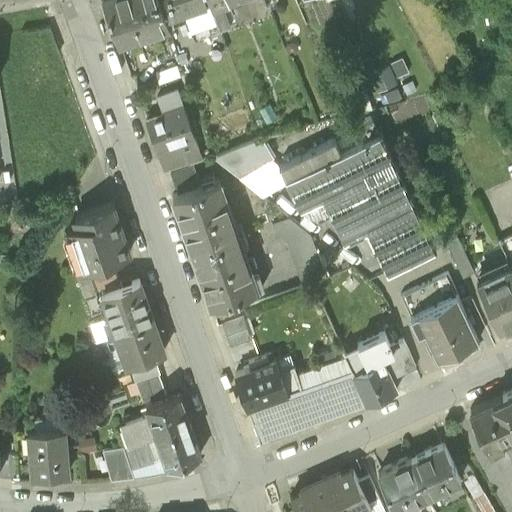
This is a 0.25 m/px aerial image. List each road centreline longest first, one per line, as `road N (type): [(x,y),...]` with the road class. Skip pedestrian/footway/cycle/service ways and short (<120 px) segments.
road 1 (residential): [(72,0),(242,482)]
road 2 (residential): [(242,482),(511,363)]
road 3 (residential): [(0,501),(100,505),(242,482)]
